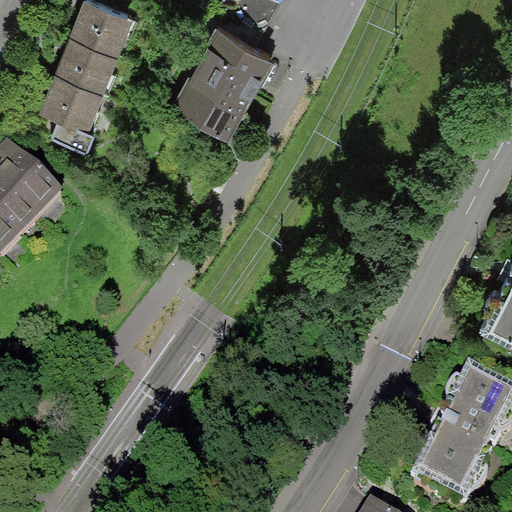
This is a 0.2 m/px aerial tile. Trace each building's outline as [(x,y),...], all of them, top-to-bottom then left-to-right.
[(113,50),(128,13),(94,0),(84,0),(75,24),(71,34),(113,50)] [(239,0),(239,1),(270,15),(277,0),(239,0)] [(232,14),(262,29),(266,22),(270,15),(239,1),(232,14)] [(270,54),(254,44),(256,41),(262,29),(232,14),(224,28),(218,24),(174,104),(226,133),(270,54)] [(56,71),(98,88),(113,50),(71,34),(60,62),(56,71)] [(94,128),(84,124),(98,88),(56,71),(45,100),(41,109),(57,115),(50,132),(87,147),(94,128)] [(0,255),(58,197),(59,198),(61,196),(20,156),(0,175),(0,255)] [(511,263),(510,267),(511,267),(511,274),(511,276),(507,273),(498,290),(495,288),(491,291),(487,295),(484,302),(484,309),(488,311),(480,326),(485,328),(482,333),(511,348),(511,263)] [(443,427),(438,425),(430,441),(426,439),(422,442),(419,446),(417,450),(415,456),(415,460),(419,462),(411,477),(416,479),(413,484),(458,507),(460,502),(465,504),(491,452),(487,450),(490,443),(495,445),(511,411),(511,382),(475,363),(473,368),(468,366),(460,381),(456,379),(453,381),(449,386),(447,390),(446,395),(446,400),(450,402),(441,418),(446,420),(444,425),(443,427)] [(144,446),(137,456),(151,465),(164,446),(151,437),(144,446)]
